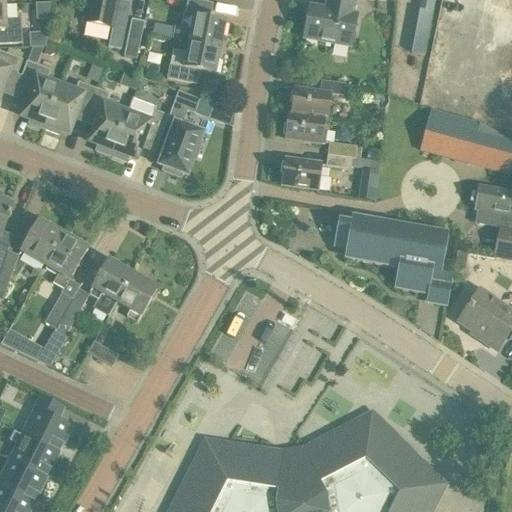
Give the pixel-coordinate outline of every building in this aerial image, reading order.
[(88,0),(83,23),(111,29),(109,40),(108,46),(120,49),(122,43),(127,20),(115,17),(118,0),(88,0)] [(174,29),(172,40),(181,42),(219,50),(225,23),(210,20),(212,9),(212,5),(187,0),(186,3),(186,4),(184,15),(181,31),(174,29)] [(353,14),(355,0),(326,0),(324,14),(309,12),(304,40),(351,48),(357,14),(353,14)] [(419,11),(411,54),(425,56),(435,0),(420,0),(418,11),(419,11)] [(511,0),(503,0),(498,25),(511,28),(511,0)] [(50,21),(52,4),(48,4),(35,5),(36,22),(50,21)] [(0,44),(22,44),(21,20),(5,20),(4,5),(0,5),(0,44)] [(135,60),(143,23),(131,21),(123,58),(135,60)] [(511,28),(498,25),(490,60),(511,65),(511,28)] [(46,45),(47,34),(28,35),(30,50),(32,50),(43,49),(45,49),(46,45)] [(214,76),(219,50),(181,42),(179,53),(186,55),(184,69),(169,66),(167,80),(196,86),(199,73),(214,76)] [(175,59),(175,43),(162,43),(161,58),(175,59)] [(32,50),(27,63),(36,66),(43,49),(32,50)] [(0,93),(8,72),(16,75),(21,61),(0,52),(0,93)] [(511,65),(490,60),(484,84),(511,90),(511,65)] [(27,125),(43,130),(44,127),(52,104),(59,87),(44,82),(49,71),(36,66),(27,63),(25,62),(15,89),(30,94),(21,118),(29,121),(27,125)] [(120,86),(135,91),(140,80),(124,74),(120,86)] [(290,104),(293,105),(292,114),(289,113),(289,114),(327,120),(330,95),(343,97),(345,85),(321,81),(320,93),(295,89),(294,94),(291,94),(290,104)] [(76,113),(86,117),(96,90),(78,83),(75,93),(59,87),(52,104),(44,127),(43,130),(58,136),(59,132),(67,135),(76,113)] [(511,111),(511,90),(484,84),(479,108),(511,116),(511,111)] [(94,152),(109,157),(127,109),(105,101),(108,94),(96,90),(86,117),(97,121),(88,143),(96,146),(94,152)] [(197,152),(195,151),(202,134),(180,126),(185,111),(193,114),(198,101),(178,93),(167,123),(174,125),(158,166),(162,168),(161,172),(179,179),(181,174),(186,176),(192,160),(194,161),(197,152)] [(167,116),(152,111),(154,106),(132,99),(128,110),(127,109),(109,157),(125,163),(127,157),(135,160),(141,145),(146,142),(156,146),(167,116)] [(402,119),(419,123),(422,108),(406,104),(402,119)] [(214,106),(209,120),(220,125),(232,129),(234,114),(225,110),(214,106)] [(432,111),(420,152),(468,165),(508,177),(511,163),(511,142),(497,134),(479,124),(432,111)] [(283,136),(286,137),(285,141),(324,146),(326,132),(322,131),(324,120),(327,121),(327,120),(289,114),(287,126),(284,126),(283,136)] [(329,144),(327,156),(355,160),(356,147),(329,144)] [(327,156),(326,168),(349,171),(350,169),(370,171),(378,172),(379,163),(355,160),(327,156)] [(321,165),(286,159),(285,164),(282,163),(281,174),(284,175),(282,185),(317,191),(328,192),(330,180),(319,179),(321,165)] [(511,192),(479,187),(474,213),(477,214),(476,219),(511,226),(511,192)] [(0,238),(2,234),(12,207),(8,206),(10,201),(0,197),(0,238)] [(447,305),(455,261),(445,259),(450,232),(365,217),(365,219),(365,220),(352,218),(352,222),(338,220),(334,246),(347,249),(346,255),(359,257),(358,260),(399,268),(396,284),(404,286),(403,289),(437,295),(436,303),(447,305)] [(37,222),(20,252),(44,266),(61,235),(37,222)] [(511,264),(511,229),(499,228),(493,261),(511,264)] [(61,235),(44,266),(58,274),(52,284),(62,291),(86,249),(61,235)] [(457,252),(455,270),(461,271),(465,268),(467,254),(457,252)] [(5,254),(0,267),(0,301),(16,259),(5,254)] [(106,317),(130,274),(109,262),(106,261),(87,296),(97,302),(93,309),(106,317)] [(130,274),(106,317),(107,317),(133,332),(158,290),(154,288),(130,274)] [(511,312),(480,292),(460,323),(481,337),(479,339),(497,351),(511,327),(511,312)] [(70,300),(53,330),(54,331),(54,333),(63,338),(85,299),(75,293),(71,300),(70,300)] [(53,330),(70,300),(60,294),(43,325),(53,330)] [(9,351),(18,336),(10,331),(0,346),(9,351)] [(44,352),(38,363),(53,370),(69,340),(63,338),(54,333),(44,352)] [(112,368),(118,357),(94,343),(87,354),(112,368)] [(41,399),(22,437),(58,455),(71,429),(56,422),(63,409),(41,399)] [(430,511),(438,498),(434,475),(389,431),(381,425),(371,422),(362,422),(351,425),(304,450),(282,454),(229,445),(219,445),(210,449),(202,454),(195,464),(171,511),(430,511)] [(45,480),(58,455),(22,437),(14,433),(9,442),(17,446),(9,462),(45,480)] [(0,488),(33,505),(45,480),(9,462),(0,480),(0,488)] [(29,511),(33,505),(0,488),(0,511),(29,511)]
